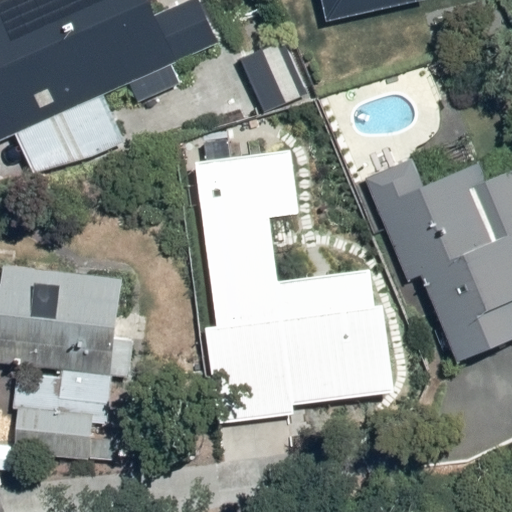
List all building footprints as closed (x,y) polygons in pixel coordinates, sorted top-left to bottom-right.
[(156,0),(4,0),(0,2),(0,142),(17,135),(36,181),(130,141),(117,111),(194,78),(186,58),(220,43),(201,0),(188,0),(162,11),(156,0)] [(330,0),(334,18),(419,0),(330,0)] [(279,37),(239,56),(267,116),(308,96),(279,37)] [(367,171),(411,280),(428,276),(431,274),(468,365),(511,347),(511,168),(487,178),(481,162),(428,183),(415,151),(367,171)] [(132,274),(11,264),(9,287),(0,286),(0,339),(2,340),(1,362),(22,364),(18,409),(24,410),(23,429),(109,436),(114,376),(124,376),(132,274)]
